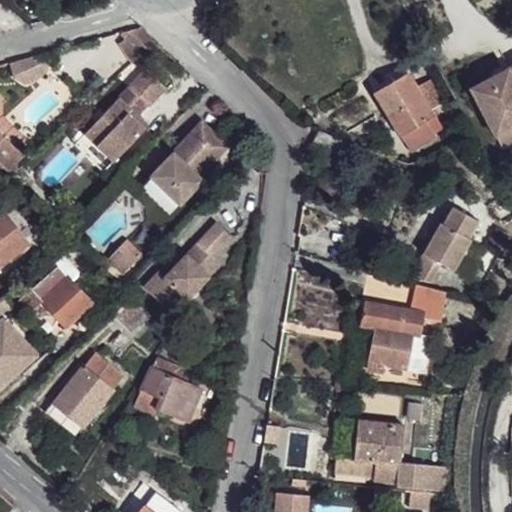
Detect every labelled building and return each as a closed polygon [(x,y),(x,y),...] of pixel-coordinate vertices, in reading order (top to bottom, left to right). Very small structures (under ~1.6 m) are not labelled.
[(16,0),(9,6),(23,21),(40,5),(35,0),(16,0)] [(0,20),(9,10),(0,1),(0,20)] [(127,30),(119,32),(123,38),(116,43),(130,63),(154,41),(138,26),(132,28),(127,30)] [(34,56),(8,64),(12,76),(24,84),(34,79),(45,68),(34,56)] [(383,76),(388,84),(407,72),(402,63),(383,76)] [(511,65),(468,89),(493,136),(511,126),(511,65)] [(146,70),(86,134),(115,161),(147,126),(137,116),(148,104),(149,105),(165,88),(146,70)] [(388,84),(376,91),(412,149),(437,134),(432,127),(441,121),(435,112),(433,113),(415,84),(407,72),(388,84)] [(434,110),(448,101),(431,74),(415,84),(433,113),(435,112),(434,110)] [(201,123),(173,153),(180,160),(169,172),(158,169),(151,176),(181,204),(194,192),(189,187),(199,177),(227,147),(201,123)] [(500,149),(511,141),(511,126),(493,136),(500,149)] [(337,160),(345,142),(319,129),(310,147),(314,150),(315,148),(337,160)] [(0,169),(4,174),(20,158),(0,138),(0,169)] [(173,153),(158,169),(169,172),(180,160),(173,153)] [(189,187),(194,192),(203,181),(199,177),(189,187)] [(440,224),(409,278),(431,285),(442,264),(455,270),(462,258),(461,258),(471,239),(470,238),(478,222),(452,207),(442,225),(440,224)] [(0,213),(0,265),(18,251),(29,243),(31,242),(3,211),(0,213)] [(145,286),(168,308),(187,289),(191,293),(220,263),(212,256),(232,233),(218,220),(165,275),(159,270),(145,286)] [(499,250),(507,236),(505,233),(497,229),(488,244),(499,250)] [(116,250),(132,264),(142,253),(126,238),(116,250)] [(32,246),(29,243),(18,251),(21,254),(32,246)] [(39,251),(31,256),(38,266),(56,252),(53,246),(42,254),(39,251)] [(116,250),(106,261),(122,275),(132,264),(116,250)] [(58,260),(61,265),(74,280),(82,274),(67,255),(58,260)] [(61,265),(34,287),(43,297),(66,327),(92,304),(74,280),(61,265)] [(386,307),(364,302),(360,325),(374,328),(368,361),(405,368),(420,371),(427,333),(412,330),(414,319),(438,323),(443,293),(413,285),(407,311),(386,307)] [(43,297),(34,287),(20,298),(29,308),(43,297)] [(127,298),(118,289),(107,300),(116,309),(127,298)] [(187,289),(168,308),(173,312),(191,293),(187,289)] [(133,299),(113,318),(134,335),(152,316),(133,299)] [(0,388),(37,353),(3,316),(0,318),(0,388)] [(93,355),(45,413),(72,435),(117,382),(103,370),(106,366),(93,355)] [(157,359),(134,404),(153,413),(156,408),(186,423),(201,391),(182,382),(186,373),(157,359)] [(106,366),(103,370),(117,382),(120,378),(106,366)] [(449,410),(451,395),(431,393),(429,408),(449,410)] [(420,403),(407,402),(406,418),(418,420),(420,403)] [(402,424),(357,419),(352,459),(334,456),(332,473),(372,476),(372,478),(395,481),(398,463),(402,424)] [(440,470),(406,466),(404,489),(437,493),(440,470)] [(150,511),(143,506),(148,500),(149,498),(140,492),(125,511),(150,511)]
